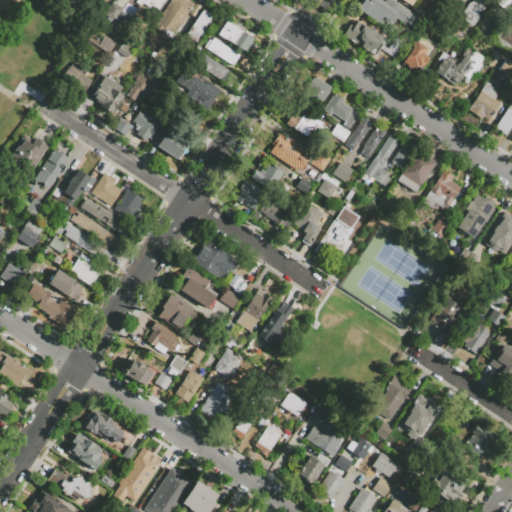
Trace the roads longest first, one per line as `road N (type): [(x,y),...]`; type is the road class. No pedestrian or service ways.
road 1 (residential): [(264,87),(0,488)]
road 2 (residential): [(0,315),(295,511)]
road 3 (residential): [(33,97),(319,286)]
road 4 (residential): [(245,0),(511,176)]
road 5 (residential): [(410,346),(511,415)]
